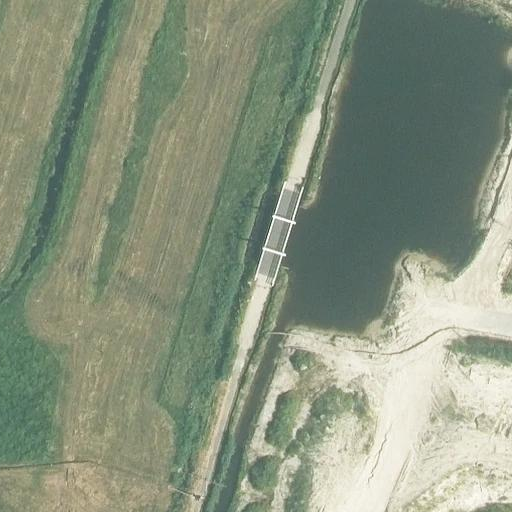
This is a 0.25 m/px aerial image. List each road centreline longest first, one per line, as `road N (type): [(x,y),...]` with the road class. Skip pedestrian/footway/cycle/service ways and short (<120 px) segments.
road 1 (track): [(461,0),(466,101),(505,211),(467,312)]
road 2 (residential): [(300,511),(345,377),(511,438)]
road 3 (unclassified): [(193,511),(263,282)]
road 4 (unclassified): [(290,189),(353,0)]
